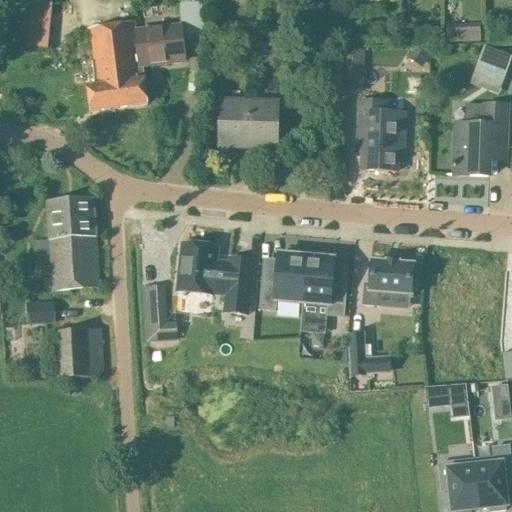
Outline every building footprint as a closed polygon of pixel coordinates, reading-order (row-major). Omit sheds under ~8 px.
[(31,0),(28,47),(48,49),(52,0),(31,0)] [(278,7),(277,40),(298,40),(299,8),(278,7)] [(92,63),(95,85),(87,86),(91,113),(149,105),(145,79),(143,68),(142,68),(137,32),(138,32),(136,23),(87,30),(88,34),(90,33),(93,63),(92,63)] [(182,26),(138,32),(137,32),(142,68),(143,68),(186,63),(182,26)] [(447,44),(480,43),(480,27),(446,28),(447,44)] [(284,68),(284,46),(264,45),(263,68),(284,68)] [(511,53),(484,46),(474,85),(502,92),(511,55),(511,53)] [(363,93),(364,51),(343,50),(341,93),(363,93)] [(247,150),(248,103),(220,102),(219,149),(247,150)] [(404,105),(387,104),(387,103),(359,102),(357,155),(362,155),(361,172),(398,173),(399,156),(404,156),(405,115),(404,115),(404,105)] [(248,103),(247,150),(278,151),(279,104),(248,103)] [(465,106),(465,125),(455,124),(453,177),(490,179),(491,153),(506,154),(508,106),(485,105),(485,106),(465,106)] [(47,204),(50,241),(50,242),(52,270),(54,294),(99,289),(96,239),(96,238),(93,201),(47,204)] [(217,249),(183,245),(178,293),(212,296),(212,295),(227,296),(225,314),(247,316),(253,262),(231,260),(230,265),(215,264),(217,249)] [(303,308),(308,253),(292,251),(291,256),(280,255),(277,283),(263,282),(261,310),(276,311),(277,305),(303,308)] [(323,254),(308,253),(303,308),(328,310),(328,316),(344,317),(346,289),(332,288),(335,260),(323,259),(323,254)] [(413,267),(399,266),(399,264),(388,263),(388,265),(374,263),(372,263),(372,265),(370,286),(365,285),(363,306),(379,308),(381,294),(410,297),(412,297),(412,295),(412,288),(415,288),(417,271),(414,271),(414,268),(414,266),(413,266),(413,267)] [(149,288),(151,328),(165,327),(163,287),(149,288)] [(54,305),(28,306),(29,325),(55,323),(54,305)] [(56,381),(104,378),(102,330),(54,333),(56,381)] [(351,378),(365,378),(364,336),(350,337),(351,378)] [(511,352),(498,354),(504,381),(511,380),(511,352)] [(429,407),(456,407),(456,417),(472,417),(472,385),(429,384),(429,407)] [(511,419),(511,387),(511,385),(496,386),(497,420),(511,419)] [(494,459),(474,461),(480,511),(489,510),(489,511),(501,511),(505,511),(505,508),(508,508),(505,485),(511,484),(511,474),(509,447),(493,449),(494,459)] [(470,511),(480,511),(474,461),(438,465),(442,492),(449,491),(451,511),(470,511)]
